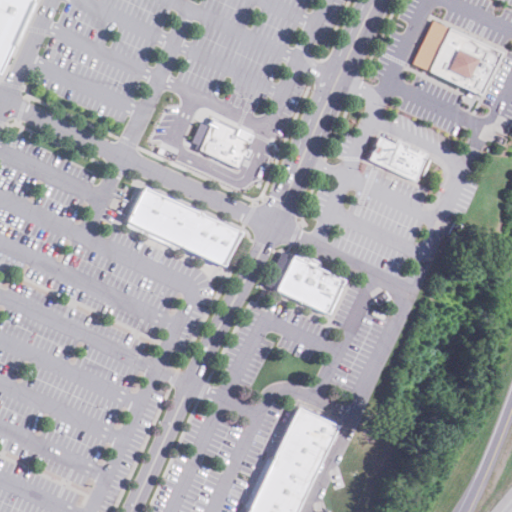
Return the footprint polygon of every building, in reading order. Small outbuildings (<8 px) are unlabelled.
[(0,0),(0,64),(30,0),(0,0)] [(445,26),(498,51),(476,95),(424,70),(445,26)] [(233,167),(248,136),(209,118),(194,149),(233,167)] [(375,135),(391,142),(392,141),(423,155),(411,180),(365,158),(375,135)] [(140,186),(234,230),(219,265),(123,221),(140,186)] [(285,255),(336,278),(321,312),(269,289),(285,255)] [(245,511),(293,511),(334,425),(295,406),(245,511)]
